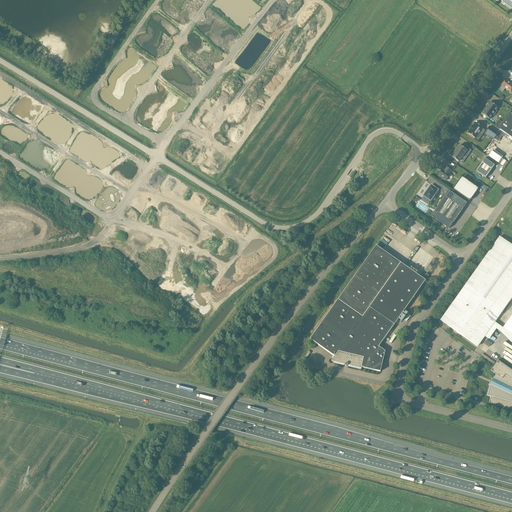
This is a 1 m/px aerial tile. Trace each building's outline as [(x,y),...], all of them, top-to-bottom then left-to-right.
[(511,0),(502,0),(502,2),(511,9),(511,8),(511,0)] [(501,85),(511,93),(511,84),(506,79),(501,85)] [(481,113),(490,119),(492,115),(493,116),(494,116),(493,116),(497,111),(496,110),(498,108),(490,102),(489,103),(489,104),(488,105),(487,105),(481,113)] [(511,114),(509,113),(498,128),(511,138),(511,114)] [(475,138),(482,128),(475,123),(472,127),(472,126),(470,129),(468,133),(475,138)] [(498,141),(502,133),(498,131),(494,139),(498,141)] [(458,162),(463,155),(466,157),(471,150),(468,148),(466,150),(459,145),(456,150),(456,149),(454,152),(451,157),(458,162)] [(501,157),(498,162),(504,167),(508,162),(501,157)] [(484,158),(476,171),(486,178),(494,165),(484,158)] [(445,181),(450,174),(449,174),(451,171),(446,167),(444,170),(442,169),(438,175),(445,181)] [(469,201),(478,189),(462,177),(453,189),(469,201)] [(449,189),(442,184),(438,190),(445,195),(449,189)] [(434,198),(436,195),(435,194),(437,191),(438,190),(437,190),(431,186),(431,185),(430,186),(428,189),(426,192),(423,196),(423,195),(423,196),(424,196),(430,201),(431,200),(430,200),(433,197),(434,198)] [(467,203),(449,190),(431,216),(449,228),(453,222),(453,223),(463,209),(462,209),(467,203)] [(394,236),(388,244),(404,256),(410,248),(394,236)] [(511,245),(499,236),(440,320),(477,346),(511,297),(511,245)] [(310,339),(334,356),(332,359),(334,362),(361,368),(361,367),(380,372),(385,351),(379,346),(425,280),(376,245),(310,339)] [(423,273),(427,263),(424,261),(419,271),(423,273)] [(511,314),(503,328),(511,334),(511,314)] [(495,352),(502,357),(506,352),(499,347),(495,352)] [(490,371),(496,375),(493,379),(492,379),(489,385),(490,385),(487,396),(491,397),(489,404),(511,409),(511,370),(498,360),(490,371)]
